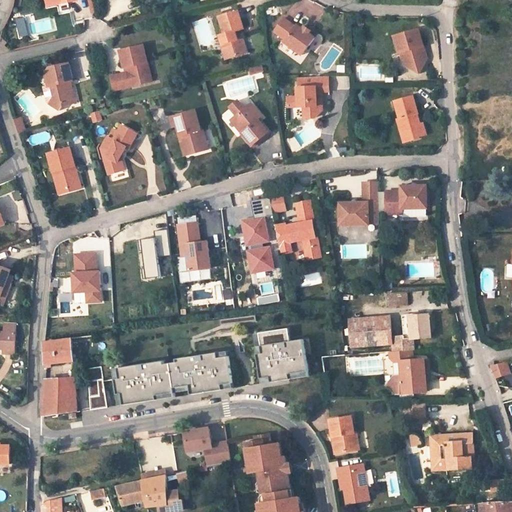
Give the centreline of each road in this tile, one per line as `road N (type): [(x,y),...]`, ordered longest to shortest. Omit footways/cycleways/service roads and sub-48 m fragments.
road 1 (residential): [(453,161),(340,163),(271,174),(46,237)]
road 2 (unclassified): [(329,511),(310,440),(256,409),(61,437),(34,434)]
road 3 (residential): [(511,450),(466,309),(453,161)]
road 4 (residential): [(46,237),(34,434)]
road 5 (residential): [(453,161),(446,11)]
